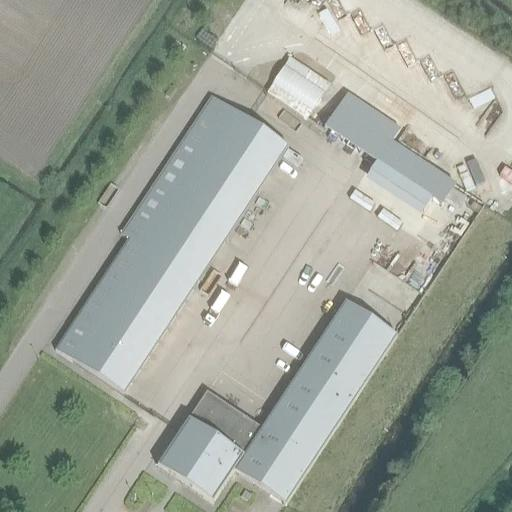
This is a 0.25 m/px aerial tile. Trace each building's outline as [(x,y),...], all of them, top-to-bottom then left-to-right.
[(266,95),(306,121),(328,88),(288,62),(266,95)] [(84,346),(72,365),(123,399),(288,150),(227,110),(137,247),(145,253),(140,261),(89,340),(84,346)] [(378,169),(367,188),(417,222),(430,203),(378,169)] [(206,395),(157,470),(212,506),(233,474),(261,493),(283,508),(285,509),(285,508),(386,356),(334,322),(261,432),(210,398),(206,395)] [(67,335),(55,353),(72,365),(84,346),(67,335)]
